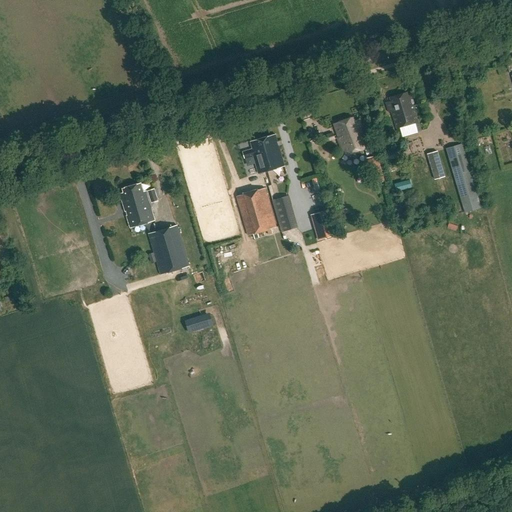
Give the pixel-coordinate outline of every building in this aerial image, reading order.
[(388,113),(391,112),(396,128),(396,129),(418,123),(410,96),(407,97),(406,93),(390,98),(391,101),(386,103),(388,113)] [(353,121),(352,117),(333,124),(338,138),(337,138),(343,156),(366,148),(360,128),(362,127),(359,119),(353,121)] [(333,133),(326,135),(328,142),(335,140),(333,133)] [(283,166),(275,134),(250,141),(252,149),(242,152),(244,158),(252,155),(257,173),(283,166)] [(465,213),(481,208),(462,145),(446,149),(465,213)] [(434,180),(445,177),(438,151),(427,154),(434,180)] [(373,184),(385,181),(377,156),(366,159),(373,184)] [(120,200),(122,200),(131,228),(155,220),(146,191),(143,192),(141,183),(122,189),(123,192),(118,194),(120,200)] [(276,227),(272,212),(265,188),(236,196),(247,235),(276,227)] [(148,191),(151,203),(157,201),(154,189),(148,191)] [(289,197),(271,201),(281,233),(297,229),(289,197)] [(318,241),(336,236),(328,210),(310,215),(318,241)] [(189,266),(177,225),(148,233),(160,275),(189,266)] [(241,259),(247,257),(244,247),(238,249),(241,259)] [(121,268),(125,280),(134,278),(130,265),(121,268)]
